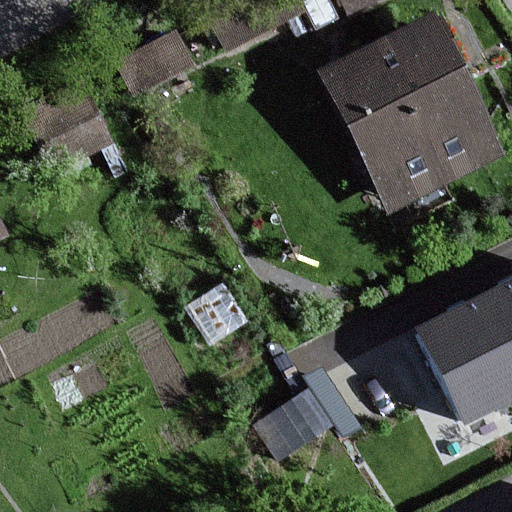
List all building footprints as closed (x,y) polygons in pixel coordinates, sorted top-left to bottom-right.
[(229,45),(301,10),(296,0),(232,0),(211,10),(229,45)] [(369,0),(344,0),(349,10),(369,0)] [(500,150),(435,15),(325,69),(391,203),(500,150)] [(511,282),(487,295),(511,344),(511,282)] [(466,416),(511,392),(511,344),(487,295),(421,328),(466,416)]
